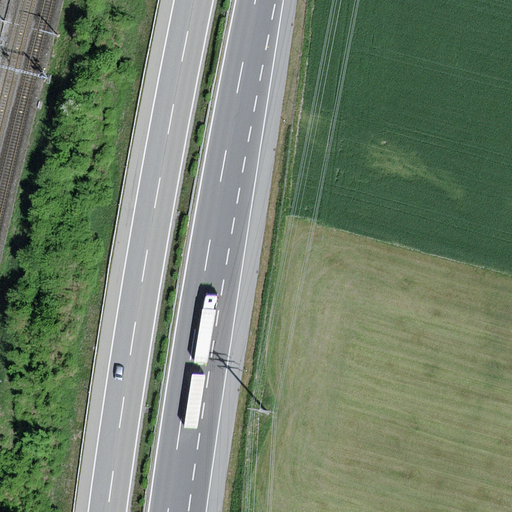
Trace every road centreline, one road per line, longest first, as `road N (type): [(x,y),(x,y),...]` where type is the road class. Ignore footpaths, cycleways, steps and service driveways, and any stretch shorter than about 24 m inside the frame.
road 1 (motorway): [(168,511),(261,0)]
road 2 (motorway): [(193,0),(107,511)]
